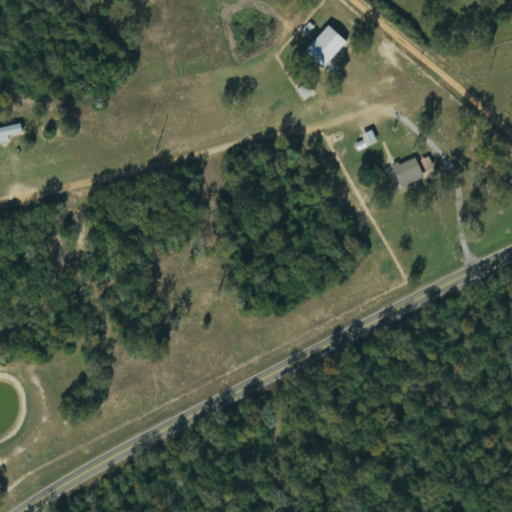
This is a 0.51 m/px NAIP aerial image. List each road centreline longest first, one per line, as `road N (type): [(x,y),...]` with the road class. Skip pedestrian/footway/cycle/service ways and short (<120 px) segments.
road 1 (secondary): [(17,511),(511,250)]
road 2 (residential): [(511,138),(356,0)]
